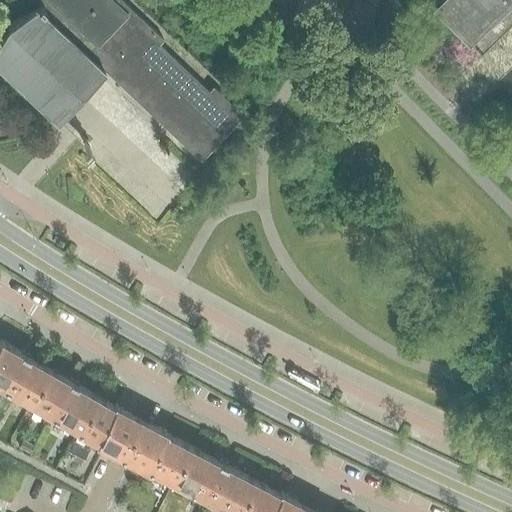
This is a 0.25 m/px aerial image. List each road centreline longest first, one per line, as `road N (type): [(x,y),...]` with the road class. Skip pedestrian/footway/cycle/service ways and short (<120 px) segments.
road 1 (primary): [(511,499),(251,371),(0,223)]
road 2 (primary): [(0,254),(226,386),(482,511)]
road 3 (residential): [(511,464),(316,371),(30,209)]
road 4 (residential): [(158,383),(322,470)]
road 5 (residential): [(0,291),(158,383)]
road 6 (residential): [(92,511),(158,383)]
